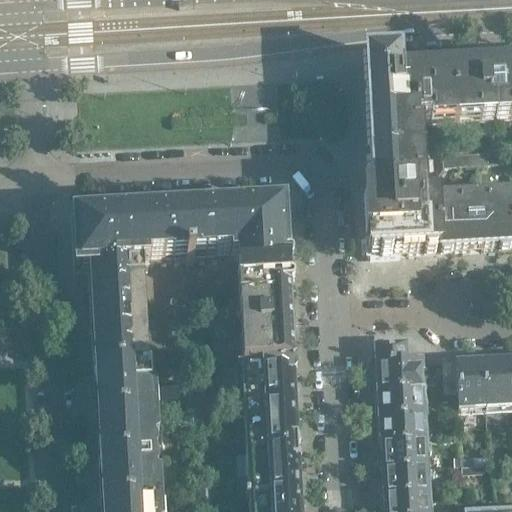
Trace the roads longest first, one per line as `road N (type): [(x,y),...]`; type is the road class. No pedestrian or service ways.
road 1 (secondary): [(29,69),(511,26)]
road 2 (residential): [(60,511),(36,178)]
road 3 (residential): [(36,178),(295,166),(317,181),(325,207)]
road 4 (residential): [(344,511),(332,319)]
road 5 (secondary): [(511,0),(329,0)]
road 6 (secondary): [(169,0),(27,9)]
